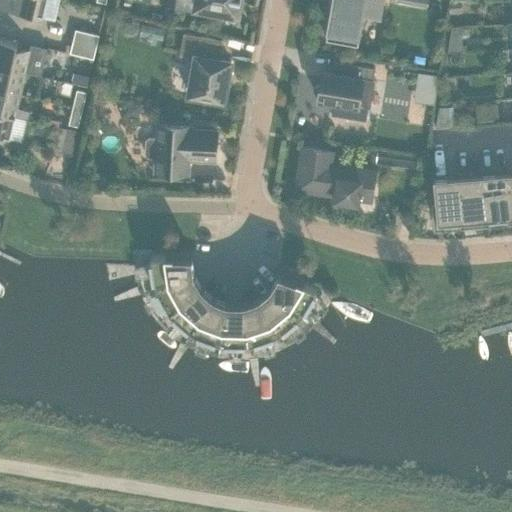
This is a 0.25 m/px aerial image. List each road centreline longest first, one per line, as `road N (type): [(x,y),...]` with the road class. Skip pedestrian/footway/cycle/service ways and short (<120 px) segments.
road 1 (unclassified): [(0,467),(283,511)]
road 2 (residential): [(511,253),(431,257),(336,242),(244,211)]
road 3 (residential): [(244,211),(282,0)]
